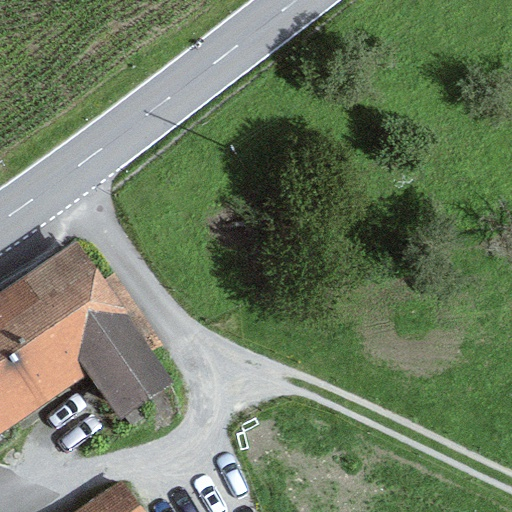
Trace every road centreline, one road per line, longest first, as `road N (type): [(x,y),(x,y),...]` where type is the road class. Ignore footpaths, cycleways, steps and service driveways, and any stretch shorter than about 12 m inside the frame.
road 1 (secondary): [(0,222),(299,0)]
road 2 (track): [(189,329),(202,379),(197,416),(169,446),(86,476)]
